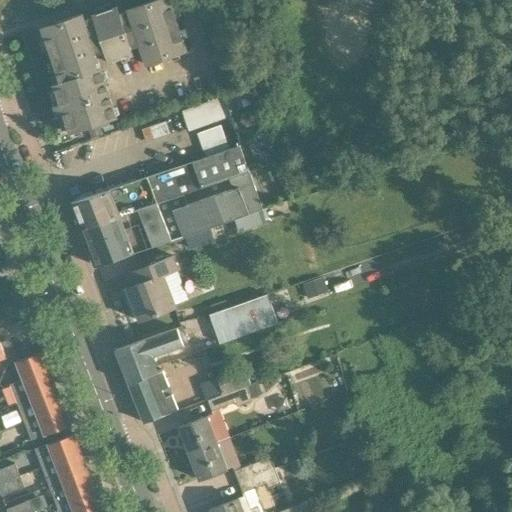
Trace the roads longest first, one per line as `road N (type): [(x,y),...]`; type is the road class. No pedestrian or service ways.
road 1 (residential): [(87,372),(104,335),(25,127),(0,108)]
road 2 (secondary): [(87,372),(0,142)]
